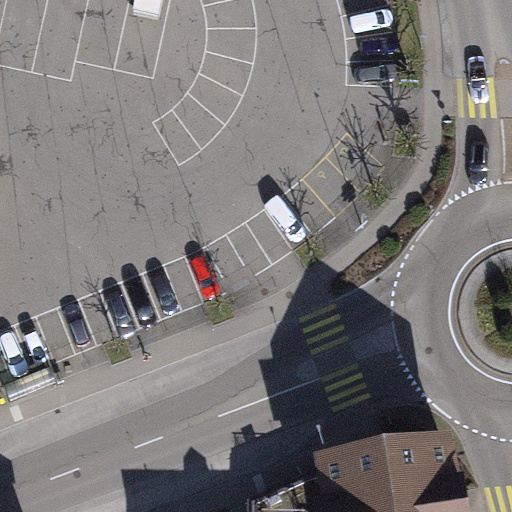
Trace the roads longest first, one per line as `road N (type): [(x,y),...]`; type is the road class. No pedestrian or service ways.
road 1 (tertiary): [(0,495),(337,359),(428,331)]
road 2 (secondary): [(511,221),(472,235),(451,253),(428,303),(428,331)]
road 3 (secondary): [(428,331),(452,382),(474,401),(511,413)]
road 4 (secondary): [(488,0),(511,122)]
